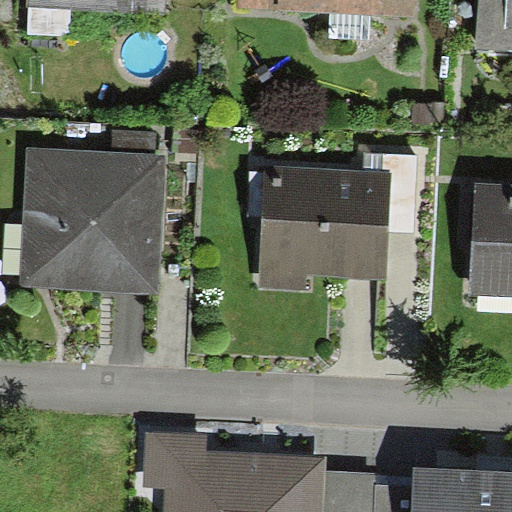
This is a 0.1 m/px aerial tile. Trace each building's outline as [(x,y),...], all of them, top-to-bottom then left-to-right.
[(164,0),(15,0),(14,13),(163,23),(164,0)] [(235,0),(235,13),(403,22),(404,0),(235,0)] [(511,0),(480,0),(478,48),(511,50),(511,0)] [(156,165),(24,158),(18,289),(150,295),(156,165)] [(401,165),(400,223),(423,223),(423,166),(401,165)] [(379,180),(260,174),(255,292),(300,294),(300,278),(374,281),(379,180)] [(511,186),(476,185),(472,294),(511,296),(511,186)] [(141,439),(139,491),(160,492),(159,511),(366,511),(368,480),(318,478),(318,464),(199,459),(199,441),(141,439)] [(511,511),(511,474),(407,470),(405,511),(511,511)]
